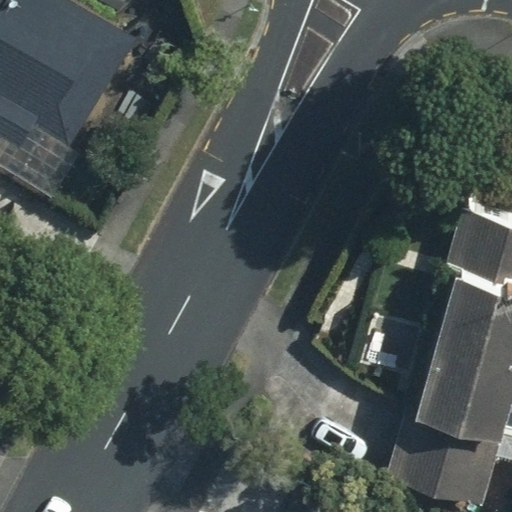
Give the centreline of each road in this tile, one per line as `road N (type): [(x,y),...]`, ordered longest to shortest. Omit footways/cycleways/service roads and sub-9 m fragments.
road 1 (residential): [(251,173),(71,511)]
road 2 (residential): [(398,0),(251,173)]
road 3 (residential): [(251,173),(303,0)]
